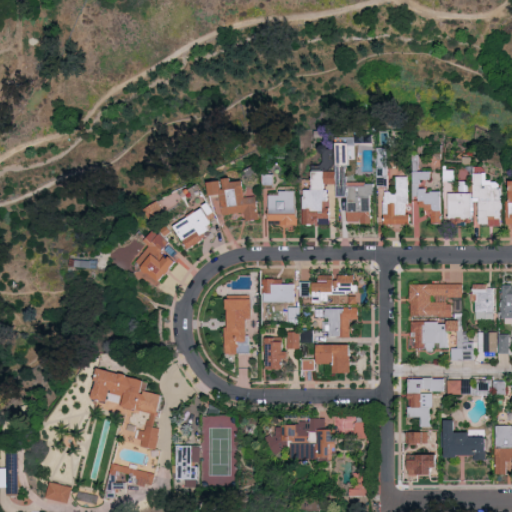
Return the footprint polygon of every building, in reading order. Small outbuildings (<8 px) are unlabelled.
[(354,145),(372,149),(375,134),(356,131),(354,145)] [(375,181),(343,181),(343,165),(354,165),(354,137),(339,137),(339,170),(315,170),(315,188),(307,188),(306,223),(330,223),(331,189),(326,189),(327,184),(338,184),(338,196),(350,196),(349,222),(374,222),(375,181)] [(478,200),(482,200),(483,223),(505,223),(504,179),(491,179),(491,171),(477,171),(478,200)] [(227,213),(248,211),(249,220),(263,218),(261,195),(249,196),(248,179),(236,180),(236,177),(212,180),(214,194),(225,193),(227,213)] [(285,219),(285,224),(299,224),(300,189),(283,189),(283,193),(274,193),(273,219),(285,219)] [(445,189),(422,189),(422,199),(415,199),(415,208),(434,208),(434,221),(444,221),(445,189)] [(475,216),(476,192),(453,191),(453,216),(475,216)] [(219,227),(207,207),(178,224),(190,244),(219,227)] [(152,244),(139,261),(165,281),(186,253),(154,230),(147,240),(152,244)] [(317,301),(329,301),(330,294),(335,294),(334,302),(347,302),(347,293),(352,293),(351,302),(360,302),(360,274),(340,274),(340,279),(317,278),(317,301)] [(267,302),(296,301),(296,283),(285,283),(285,278),(266,278),(267,302)] [(312,296),(312,281),(302,280),(301,295),(312,296)] [(453,315),(453,303),(450,303),(450,296),(464,296),(464,283),(413,282),(412,314),(453,315)] [(497,318),(497,284),(473,284),(474,301),(478,301),(478,318),(497,318)] [(511,285),(504,285),(503,323),(511,322),(511,285)] [(252,317),(256,317),(256,294),(230,294),(230,352),(252,352),(252,317)] [(328,307),(329,321),(324,321),(325,334),(352,334),(352,318),(361,318),(360,306),(328,307)] [(449,347),(449,321),(412,321),(413,347),(430,347),(430,343),(443,342),(443,347),(449,347)] [(316,341),(315,329),(302,330),(302,342),(316,341)] [(458,330),(458,347),(454,347),(453,359),(474,360),(475,330),(458,330)] [(288,347),(301,347),(301,331),(288,331),(288,347)] [(480,331),(480,351),(499,351),(499,331),(480,331)] [(511,333),(500,333),(500,352),(511,352),(511,333)] [(289,368),(290,350),(285,350),(286,336),(268,336),(267,368),(289,368)] [(335,371),(353,371),(353,342),(321,343),(321,362),(335,362),(335,371)] [(318,369),(318,358),(305,358),(305,369),(318,369)] [(161,399),(154,429),(160,431),(155,452),(137,448),(139,441),(140,433),(144,434),(149,416),(89,400),(96,372),(147,385),(145,395),(161,399)] [(433,390),(445,390),(445,377),(411,377),(411,416),(422,416),(422,425),(433,425),(433,390)] [(450,392),(467,393),(467,380),(450,380),(450,392)] [(494,381),(495,394),(507,393),(506,380),(494,381)] [(278,424),(279,434),(270,435),(270,445),(286,445),(286,439),(295,439),(295,458),(337,457),(337,431),(352,431),(352,415),(334,415),(335,427),(326,427),(326,417),(310,417),(310,423),(278,424)] [(371,438),(372,418),(358,417),(357,438),(371,438)] [(490,436),(475,436),(475,431),(459,431),(459,418),(448,419),(448,455),(476,455),(476,459),(491,458),(490,436)] [(499,473),(511,472),(511,424),(498,425),(499,473)] [(408,441),(429,442),(430,431),(408,430),(408,441)] [(195,465),(195,444),(179,444),(180,478),(201,478),(201,465),(195,465)] [(7,451),(7,467),(0,466),(0,486),(8,487),(8,495),(21,494),(20,450),(7,451)] [(439,454),(408,453),(408,473),(439,473),(439,454)] [(154,487),(157,473),(115,462),(113,469),(138,476),(136,482),(154,487)] [(355,494),(368,493),(367,471),(354,472),(355,494)] [(74,486),(52,480),(47,496),(70,502),(74,486)] [(111,497),(118,497),(119,502),(127,502),(126,481),(110,481),(111,497)] [(354,500),(369,502),(370,496),(355,494),(354,500)]
